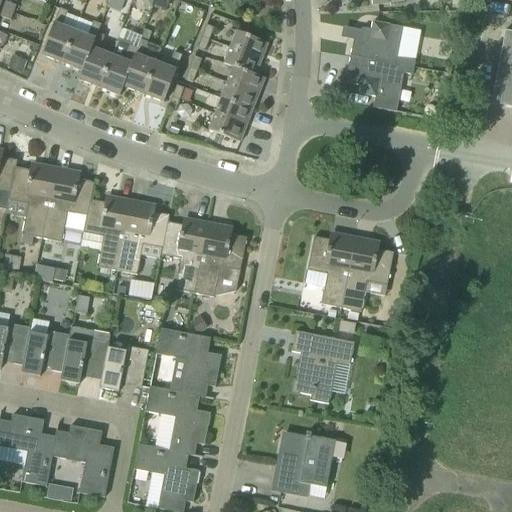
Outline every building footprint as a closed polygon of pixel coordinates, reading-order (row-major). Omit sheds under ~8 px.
[(0,0),(0,9),(13,14),(16,7),(1,1),(1,0),(0,0)] [(121,8),(124,0),(110,0),(109,4),(121,8)] [(0,9),(0,17),(11,22),(13,14),(0,9)] [(62,65),(74,33),(62,28),(67,13),(59,10),(41,57),(62,65)] [(92,50),(97,35),(101,26),(93,23),(87,38),(74,33),(62,65),(82,73),(91,50),(92,50)] [(352,45),(350,58),(395,66),(394,73),(403,75),(406,61),(397,59),(403,29),(372,23),(371,31),(361,30),(358,46),(352,45)] [(206,27),(202,38),(209,41),(214,29),(206,27)] [(511,33),(505,32),(491,105),(511,108),(511,33)] [(230,49),(261,61),(268,45),(236,33),(230,49)] [(99,90),(111,57),(98,52),(104,37),(97,35),(92,50),(91,50),(82,73),(78,82),(99,90)] [(209,41),(202,38),(197,50),(205,53),(209,41)] [(118,41),(111,57),(99,90),(119,98),(123,89),(122,88),(131,65),(137,50),(130,47),(130,46),(118,41)] [(122,88),(123,89),(142,96),(155,64),(160,52),(147,47),(148,44),(140,41),(137,50),(131,65),(122,88)] [(261,61),(230,49),(224,65),(233,69),(233,68),(255,77),(255,76),(261,61)] [(155,64),(142,96),(163,104),(181,57),(174,54),(168,69),(155,64)] [(194,58),(189,70),(197,73),(201,61),(194,58)] [(389,101),(394,73),(395,66),(350,58),(348,70),(354,71),(351,85),(360,87),(359,95),(375,98),(373,109),(396,114),(398,102),(389,101)] [(406,61),(403,75),(412,77),(415,62),(406,61)] [(233,68),(233,69),(227,84),(258,96),(264,80),(255,76),(255,77),(233,68)] [(192,84),(197,73),(189,70),(185,81),(192,84)] [(258,96),(227,84),(221,100),(252,112),(258,96)] [(177,87),(172,99),(179,102),(184,90),(177,87)] [(175,113),(179,102),(172,99),(167,111),(175,113)] [(252,112),(221,100),(215,116),(246,128),(252,112)] [(246,128),(215,116),(208,132),(240,144),(246,128)] [(0,210),(6,212),(8,202),(9,195),(10,195),(15,169),(16,169),(17,162),(0,158),(0,210)] [(22,237),(41,241),(56,170),(37,166),(36,173),(16,169),(15,169),(10,195),(9,195),(8,202),(28,206),(22,237)] [(74,173),(56,170),(41,241),(61,244),(64,231),(83,235),(86,218),(87,218),(90,202),(91,202),(94,185),(72,180),(74,173)] [(111,206),(91,202),(90,202),(87,218),(86,218),(83,235),(80,249),(100,253),(97,269),(116,273),(131,202),(112,199),(111,206)] [(159,261),(160,257),(161,250),(162,250),(167,224),(168,224),(169,217),(147,213),(149,206),(131,202),(116,273),(136,277),(140,258),(159,261)] [(188,228),(168,224),(167,224),(162,250),(161,250),(160,257),(180,261),(174,292),(194,296),(208,225),(190,221),(188,228)] [(208,225),(194,296),(214,300),(220,269),(240,273),(246,240),(225,236),(226,229),(208,225)] [(321,306),(341,310),(355,239),(337,236),(335,243),(313,239),(307,272),(327,276),(321,306)] [(373,243),(355,239),(341,310),(361,314),(367,283),(387,287),(393,254),(371,250),(373,243)] [(340,323),(338,334),(353,337),(355,326),(340,323)] [(29,334),(30,335),(31,330),(8,325),(7,330),(0,328),(0,371),(2,363),(22,367),(23,367),(29,334)] [(62,375),(61,375),(60,383),(79,386),(80,378),(101,382),(108,349),(108,350),(109,345),(108,345),(110,337),(71,329),(70,337),(69,342),(68,342),(62,375)] [(180,395),(193,397),(193,398),(205,400),(208,387),(215,389),(221,357),(201,353),(204,339),(161,330),(156,356),(186,361),(180,394),(180,395)] [(23,367),(22,367),(21,375),(40,379),(41,371),(61,375),(62,375),(68,342),(69,342),(70,337),(47,333),(47,338),(30,335),(29,334),(23,367)] [(329,405),(330,401),(337,364),(350,366),(354,345),(295,333),(291,354),(300,355),(293,394),(311,397),(311,401),(329,405)] [(101,382),(99,390),(118,394),(120,386),(141,390),(148,352),(126,348),(125,353),(108,350),(108,349),(101,382)] [(175,419),(169,452),(168,452),(182,455),(182,456),(194,458),(196,445),(204,447),(210,415),(190,411),(193,398),(193,397),(180,395),(180,394),(150,388),(145,413),(175,419)] [(0,421),(0,448),(27,454),(21,484),(46,489),(52,458),(54,445),(40,442),(44,422),(12,416),(11,424),(0,421)] [(56,433),(54,445),(52,458),(85,465),(79,495),(104,500),(113,456),(98,453),(102,433),(70,427),(69,435),(56,433)] [(311,435),(307,434),(305,440),(283,436),(273,492),(306,498),(308,487),(326,490),(335,443),(310,438),(311,435)] [(179,469),(182,456),(182,455),(168,452),(169,452),(139,446),(134,471),(164,477),(157,511),(163,511),(183,511),(185,503),(193,504),(199,473),(179,469)]
